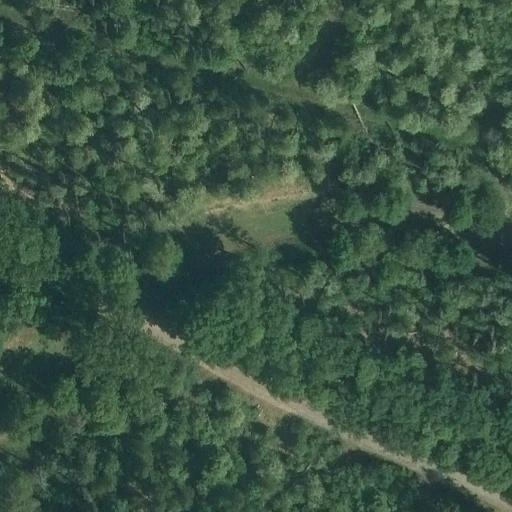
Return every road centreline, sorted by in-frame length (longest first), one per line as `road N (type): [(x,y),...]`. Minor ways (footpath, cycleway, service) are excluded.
road 1 (track): [(511,509),(0,261)]
road 2 (track): [(0,467),(155,336)]
